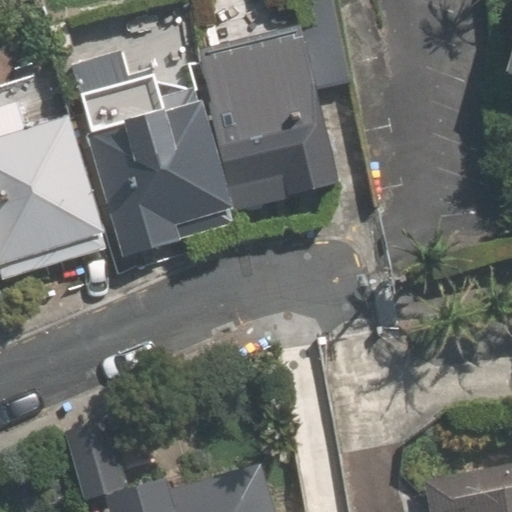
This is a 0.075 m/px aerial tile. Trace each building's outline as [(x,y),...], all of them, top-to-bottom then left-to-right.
[(332,0),(297,0),(320,93),(353,85),(332,0)] [(292,27),(201,52),(244,211),(336,186),(292,27)] [(121,53),(65,69),(120,256),(179,239),(175,228),(228,212),(191,87),(161,96),(152,66),(127,73),(121,53)] [(0,279),(106,249),(67,115),(48,121),(35,74),(0,84),(0,279)] [(102,415),(65,427),(91,502),(127,490),(102,415)] [(170,484),(109,502),(111,511),(272,511),(259,464),(172,490),(170,484)] [(511,511),(511,466),(428,480),(432,511),(511,511)]
